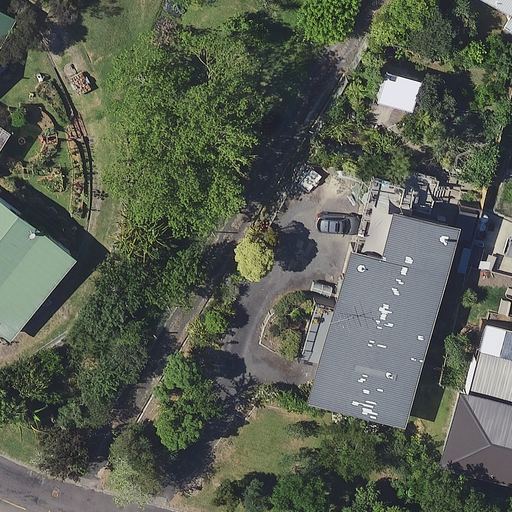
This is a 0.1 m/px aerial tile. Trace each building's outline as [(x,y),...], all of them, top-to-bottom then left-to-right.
[(511,0),(499,0),(492,13),(511,23),(511,0)] [(411,62),(372,51),(362,85),(402,96),(411,62)] [(445,200),(379,185),(368,230),(334,222),(295,388),(395,411),(445,200)] [(66,244),(0,193),(0,327),(2,329),(66,244)] [(511,346),(468,335),(459,373),(448,371),(428,454),(511,474),(511,346)]
